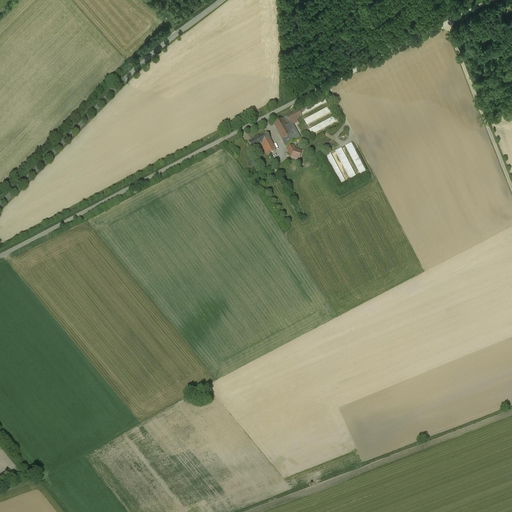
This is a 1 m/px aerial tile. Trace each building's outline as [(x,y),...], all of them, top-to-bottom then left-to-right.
[(326,96),(299,110),(303,116),(329,102),(326,96)] [(332,106),(304,120),(307,126),(335,112),(332,106)] [(291,122),(302,116),(300,111),(274,124),(286,147),(300,139),(291,122)] [(336,116),(309,130),(312,136),(340,121),(336,116)] [(253,151),(262,146),(271,141),(266,133),(248,143),(253,151)] [(276,152),(271,141),(262,146),(267,156),(276,152)] [(367,173),(351,144),(345,147),(361,177),(367,173)] [(296,150),(294,146),(286,150),(291,158),(299,160),(302,152),(296,150)] [(357,179),(341,149),(335,152),(351,182),(357,179)] [(347,184),(330,153),(324,157),(341,188),(347,184)]
